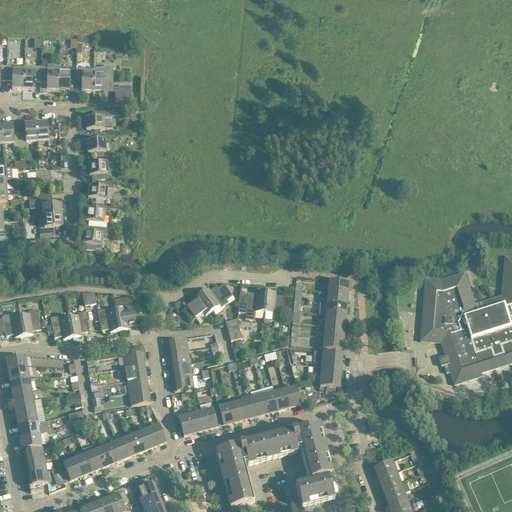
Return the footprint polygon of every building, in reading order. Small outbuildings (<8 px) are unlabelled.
[(23,91),(24,68),(6,68),(6,82),(12,83),(12,91),(23,91)] [(41,84),(41,69),(24,68),(23,91),(34,91),(34,83),(41,84)] [(93,93),(93,71),(85,68),(85,70),(76,70),(75,85),(81,85),(81,93),(93,93)] [(104,86),(110,86),(111,69),(103,68),(103,70),(93,71),(93,93),(104,94),(104,86)] [(58,92),(58,74),(48,74),(48,69),(41,69),(41,84),(47,84),(46,92),(58,92)] [(75,85),(76,70),(69,70),(69,75),(58,74),(58,92),(69,93),(69,85),(75,85)] [(93,120),(85,121),(86,132),(94,132),(94,135),(98,134),(98,131),(112,130),(111,119),(108,120),(107,113),(93,114),(93,120)] [(37,143),(36,125),(24,126),(25,134),(19,135),(20,150),(27,149),(26,144),(37,143)] [(47,125),(36,125),(37,143),(48,143),(48,147),(55,147),(54,132),(47,133),(47,125)] [(20,150),(19,135),(13,135),(12,127),(1,128),(2,146),(13,145),(13,150),(20,150)] [(95,143),(87,143),(88,155),(106,154),(105,143),(109,142),(109,136),(94,137),(95,143)] [(96,166),(88,166),(89,178),(100,177),(100,182),(108,181),(106,166),(111,165),(111,158),(96,160),(96,166)] [(0,170),(0,182),(5,182),(12,181),(12,170),(0,170)] [(96,201),(95,205),(105,206),(107,191),(112,191),(112,185),(98,183),(97,189),(89,188),(88,200),(96,201)] [(53,207),(52,201),(37,202),(29,202),(30,211),(38,210),(38,208),(43,208),(43,219),(61,217),(60,206),(53,207)] [(87,211),(85,223),(89,223),(89,228),(107,230),(107,224),(103,224),(104,214),(109,214),(110,208),(105,207),(105,206),(95,205),(95,212),(87,211)] [(62,229),(61,217),(43,219),(44,229),(39,230),(40,237),(54,236),(54,229),(62,229)] [(3,233),(2,222),(0,221),(0,239),(8,239),(8,232),(3,233)] [(84,234),(83,246),(87,246),(86,251),(95,252),(96,247),(101,248),(102,237),(107,237),(108,230),(93,229),(87,228),(86,234),(84,234)] [(511,259),(506,259),(502,298),(476,307),(466,275),(456,278),(443,282),(436,282),(426,281),(421,344),(431,345),(431,344),(442,345),(446,359),(441,360),(443,365),(448,363),(455,387),(483,379),(482,375),(496,371),(497,368),(507,364),(510,366),(511,365),(511,259)] [(347,296),(348,284),(329,283),(328,294),(347,296)] [(207,291),(200,296),(212,313),(219,308),(221,310),(228,305),(227,302),(232,298),(224,286),(218,290),(216,288),(213,291),(214,293),(211,295),(209,293),(207,291)] [(240,295),(238,315),(246,316),(245,322),(254,323),(255,314),(264,315),(266,294),(256,293),(256,297),(256,299),(251,299),(252,296),(240,295)] [(264,315),(263,322),(272,323),(273,318),(281,319),(282,311),(290,312),(291,300),(279,299),(279,301),(274,301),(274,298),(275,295),(266,294),(264,315)] [(346,307),(347,296),(328,294),(327,305),(346,307)] [(94,295),(88,296),(90,308),(96,307),(94,295)] [(191,307),(182,313),(190,324),(195,321),(199,326),(207,320),(205,318),(212,313),(200,296),(193,302),(194,304),(196,306),(192,309),(191,307)] [(131,299),(114,302),(116,313),(120,334),(128,332),(128,329),(127,326),(132,325),(132,328),(136,327),(133,307),(131,299)] [(345,318),(346,307),(327,305),(326,317),(345,318)] [(107,312),(97,313),(101,334),(105,333),(105,330),(109,330),(109,332),(110,335),(120,334),(116,313),(107,314),(107,312)] [(28,317),(20,318),(24,339),(33,337),(32,334),(32,332),(36,331),(37,334),(41,333),(37,313),(28,314),(28,317)] [(77,319),(69,320),(73,341),(81,339),(81,336),(80,333),(85,333),(85,335),(89,334),(86,314),(77,316),(77,319)] [(11,317),(2,319),(5,339),(10,338),(9,336),(13,335),(14,338),(14,341),(24,339),(20,318),(11,320),(11,317)] [(147,317),(137,319),(139,326),(148,325),(147,317)] [(344,330),(345,318),(326,317),(325,328),(344,330)] [(52,328),(47,329),(48,335),(53,334),(54,341),(58,340),(58,337),(62,337),(63,339),(63,342),(73,341),(69,320),(60,322),(60,319),(50,321),(52,328)] [(237,322),(225,325),(230,344),(242,341),(237,322)] [(343,341),(344,330),(325,328),(324,340),(343,341)] [(342,353),(343,341),(324,340),(323,351),(342,353)] [(187,354),(186,341),(167,344),(169,357),(187,354)] [(189,366),(187,354),(169,357),(171,369),(189,366)] [(144,368),(142,355),(124,358),(126,371),(144,368)] [(275,355),(264,357),(265,363),(276,361),(275,355)] [(340,368),(342,356),(323,355),(322,366),(340,368)] [(26,369),(24,358),(6,361),(8,373),(26,369)] [(191,379),(189,366),(171,369),(173,382),(191,379)] [(340,368),(322,366),(317,366),(316,377),(321,378),(339,379),(340,368)] [(146,380),(144,368),(126,371),(128,383),(146,380)] [(295,368),(291,369),(293,378),(300,376),(299,372),(297,373),(295,368)] [(28,381),(26,369),(8,373),(10,384),(28,381)] [(338,397),(339,379),(321,378),(320,389),(325,390),(325,396),(338,397)] [(193,391),(191,379),(173,382),(175,394),(193,391)] [(147,393),(146,380),(128,383),(129,396),(147,393)] [(30,392),(28,381),(10,384),(12,395),(30,392)] [(301,408),(297,394),(296,390),(285,393),(290,411),(301,408)] [(32,403),(30,392),(12,395),(14,406),(32,403)] [(316,394),(304,392),(297,394),(301,408),(315,404),(316,394)] [(149,406),(147,393),(129,396),(131,409),(149,406)] [(290,411),(285,393),(274,396),(279,414),(290,411)] [(80,396),(66,398),(67,408),(75,406),(81,405),(80,396)] [(279,414),(274,396),(263,398),(268,416),(279,414)] [(268,416),(263,398),(252,401),(257,419),(268,416)] [(257,419),(252,401),(241,404),(246,422),(257,419)] [(35,414),(32,403),(14,406),(16,418),(35,414)] [(246,422),(241,404),(230,407),(234,425),(246,422)] [(234,425),(230,407),(218,410),(223,428),(234,425)] [(213,412),(201,415),(206,433),(217,430),(213,412)] [(37,426),(35,414),(16,418),(18,429),(37,426)] [(206,433),(201,415),(190,417),(195,436),(206,433)] [(195,436),(190,417),(179,420),(183,439),(195,436)] [(332,477),(319,427),(318,427),(305,430),(304,426),(304,425),(290,429),(290,430),(290,429),(291,431),(297,455),(300,454),(308,482),(328,477),(328,478),(332,477)] [(39,437),(37,426),(18,429),(20,440),(39,437)] [(166,445),(159,428),(148,432),(155,449),(166,445)] [(297,455),(291,431),(242,444),(248,468),(297,455)] [(155,449),(148,432),(138,436),(145,454),(155,449)] [(145,454),(138,436),(127,440),(134,458),(145,454)] [(41,448),(39,437),(20,440),(22,452),(41,448)] [(134,458),(127,440),(116,445),(123,462),(134,458)] [(248,468),(242,444),(241,442),(242,442),(242,441),(227,445),(227,446),(228,446),(229,451),(221,453),(221,451),(219,452),(219,453),(216,454),(215,454),(230,511),(231,511),(253,505),(254,506),(254,505),(245,469),(248,468)] [(123,462),(116,445),(106,449),(113,466),(123,462)] [(82,452),(84,457),(91,475),(102,471),(95,453),(93,448),(82,452)] [(113,466),(106,449),(95,453),(102,471),(113,466)] [(43,463),(41,451),(23,455),(25,466),(43,463)] [(91,475),(84,457),(74,462),(81,479),(91,475)] [(81,479),(74,462),(63,466),(65,471),(70,484),(81,479)] [(46,474),(43,463),(25,466),(27,477),(46,474)] [(397,475),(393,464),(375,470),(379,481),(397,475)] [(70,484),(65,471),(59,474),(64,486),(70,484)] [(48,486),(46,474),(27,477),(30,495),(43,492),(42,487),(48,486)] [(401,485),(397,475),(379,481),(383,492),(401,485)] [(334,501),(328,479),(328,478),(328,477),(308,482),(295,486),(295,487),(296,487),(302,509),(301,509),(301,510),(335,501),(334,500),(334,501)] [(135,505),(140,503),(157,497),(151,481),(138,486),(140,491),(135,493),(135,496),(134,498),(133,500),(134,502),(135,505)] [(407,483),(401,485),(383,492),(387,503),(405,496),(411,494),(407,483)] [(123,491),(117,493),(122,506),(128,504),(123,491)] [(124,511),(122,506),(117,493),(113,495),(114,498),(107,501),(111,511),(124,511)] [(395,511),(409,507),(405,496),(387,503),(390,511),(395,511)] [(149,511),(161,507),(157,497),(140,503),(143,511),(149,511)] [(111,511),(107,501),(101,504),(99,500),(95,502),(99,511),(111,511)] [(99,511),(95,502),(91,503),(93,507),(86,510),(87,511),(99,511)]
